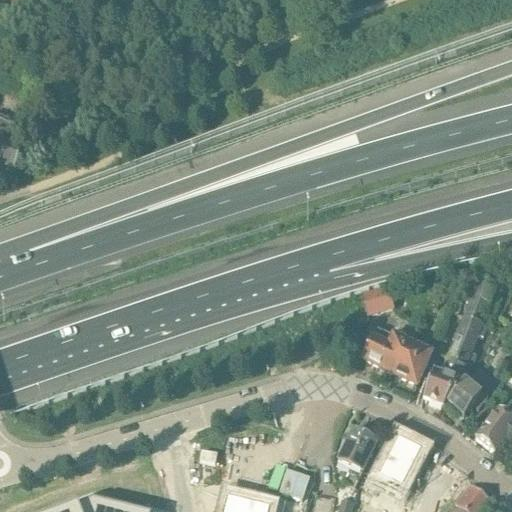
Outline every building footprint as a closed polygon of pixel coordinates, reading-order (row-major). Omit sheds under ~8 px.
[(30,81),(1,74),(0,79),(0,91),(26,98),(30,81)] [(10,122),(0,118),(0,167),(13,173),(28,137),(8,128),(10,122)] [(478,283),(462,323),(486,332),(490,322),(493,324),(501,303),(498,302),(502,292),(504,279),(494,277),(493,271),(480,273),(479,283),(478,283)] [(460,290),(448,284),(442,298),(454,303),(460,290)] [(384,313),(380,302),(368,306),(373,317),(384,313)] [(462,323),(447,363),(466,370),(468,367),(472,369),(476,360),(470,358),(478,339),(482,341),(486,332),(462,323)] [(395,380),(409,350),(403,347),(406,339),(395,334),(392,341),(378,334),(363,365),(395,380)] [(433,341),(429,352),(437,355),(441,345),(433,341)] [(409,350),(395,380),(417,390),(431,360),(409,350)] [(509,366),(499,362),(491,380),(501,384),(509,366)] [(447,363),(439,382),(458,390),(459,389),(464,375),(469,377),(472,369),(468,367),(466,370),(447,363)] [(458,390),(439,382),(433,380),(423,404),(443,412),(458,390)] [(481,400),(464,387),(447,409),(464,422),(473,410),(477,413),(486,402),(482,398),(481,400)] [(511,416),(504,410),(494,423),(493,422),(489,426),(490,427),(483,435),(482,435),(479,438),(480,439),(477,442),(495,457),(502,448),(503,449),(511,437),(511,416)] [(377,446),(353,435),(338,466),(352,473),(344,489),(354,494),(377,446)] [(511,437),(503,449),(511,456),(511,437)] [(377,459),(366,481),(378,488),(381,483),(386,486),(402,494),(422,455),(399,443),(388,464),(377,459)] [(217,459),(201,456),(199,467),(215,470),(217,459)] [(486,511),(491,505),(471,490),(456,511),(457,511),(486,511)] [(308,511),(312,499),(295,495),(291,511),(308,511)] [(228,504),(226,511),(275,511),(278,503),(254,497),(251,510),(228,504)]
